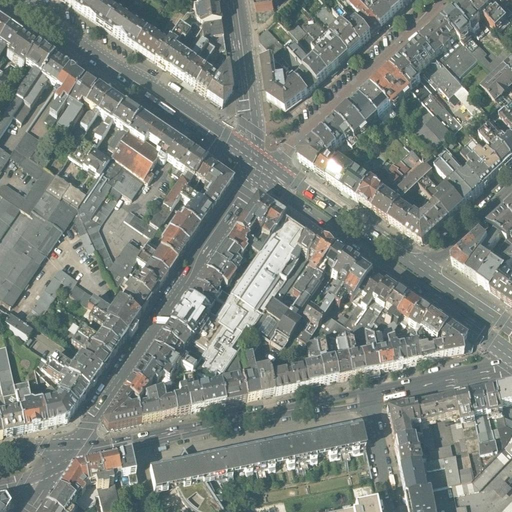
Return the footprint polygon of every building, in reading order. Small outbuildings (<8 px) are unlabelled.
[(60,0),(79,11),(86,0),(60,0)] [(104,30),(116,13),(98,0),(86,0),(79,11),(104,30)] [(218,6),(217,0),(196,0),(198,9),(218,6)] [(254,0),(257,12),(274,9),(273,6),(279,5),(278,0),(254,0)] [(353,0),(347,6),(357,17),(359,17),(360,16),(362,19),(357,24),(371,40),(381,30),(353,0)] [(392,20),(378,4),(373,9),(363,0),(353,0),(381,30),(392,20)] [(404,9),(394,0),(382,0),(378,4),(392,20),(404,9)] [(413,0),(394,0),(404,9),(413,0)] [(485,0),(469,0),(464,5),(478,21),(482,19),(495,32),(506,22),(485,0)] [(511,0),(485,0),(506,22),(511,18),(505,10),(510,6),(511,8),(511,0)] [(464,5),(454,14),(470,32),(478,41),(481,38),(483,36),(475,26),(479,22),(478,21),(464,5)] [(220,23),(218,6),(198,9),(196,10),(198,19),(203,28),(208,26),(220,23)] [(333,19),(323,8),(320,11),(320,12),(312,20),(312,21),(330,40),(342,28),(333,19)] [(134,51),(146,34),(116,13),(104,30),(134,51)] [(339,13),(333,19),(342,28),(362,49),(371,40),(357,24),(351,29),(349,28),(351,26),(339,13)] [(442,25),(457,41),(470,56),(477,48),(468,39),(470,32),(454,14),(442,25)] [(330,40),(312,21),(302,30),(304,33),(308,37),(320,49),(320,50),(330,40)] [(499,45),(479,22),(475,26),(483,36),(481,38),(490,47),(497,46),(499,45)] [(208,26),(203,28),(201,32),(203,40),(194,53),(189,51),(184,58),(171,77),(183,85),(212,40),(222,39),(220,23),(208,26)] [(1,25),(0,24),(0,44),(9,31),(6,28),(1,25)] [(171,31),(176,35),(180,28),(176,25),(171,31)] [(442,25),(421,45),(436,61),(441,57),(444,57),(450,51),(450,48),(457,41),(442,25)] [(308,37),(304,33),(303,34),(297,27),(288,35),(298,46),(308,37)] [(154,65),(171,77),(184,58),(174,51),(181,42),(185,44),(191,36),(180,28),(176,35),(172,40),(154,65)] [(362,49),(342,28),(330,40),(349,60),(362,49)] [(11,32),(9,31),(0,44),(0,60),(5,53),(9,56),(21,39),(17,36),(11,32)] [(154,65),(172,40),(165,33),(159,43),(146,34),(134,51),(154,65)] [(268,34),(259,41),(260,46),(266,52),(270,48),(282,61),(293,74),(296,74),(291,79),(294,83),(308,97),(309,98),(319,89),(284,51),(268,34)] [(308,37),(298,46),(314,64),(318,61),(313,56),(320,49),(308,37)] [(24,41),(21,39),(9,56),(6,60),(9,62),(23,71),(24,69),(37,49),(24,41)] [(224,54),(222,39),(212,40),(183,85),(195,93),(207,73),(210,69),(205,65),(215,49),(218,48),(218,54),(224,54)] [(330,40),(320,50),(339,70),(349,60),(330,40)] [(447,67),(459,79),(461,79),(477,64),(470,56),(457,41),(450,48),(450,51),(444,57),(441,57),(436,61),(444,70),(447,67)] [(421,45),(401,63),(416,80),(421,75),(436,61),(421,45)] [(266,52),(260,46),(263,66),(274,64),(274,65),(278,65),(266,52)] [(319,89),(329,79),(314,64),(308,69),(307,68),(308,67),(308,64),(294,50),(293,51),(289,47),(284,51),(319,89)] [(266,52),(278,65),(282,61),(270,48),(266,52)] [(477,48),(470,56),(477,64),(484,72),(490,66),(483,60),(486,58),(477,48)] [(15,103),(4,120),(10,124),(12,121),(53,60),(45,55),(37,49),(24,69),(32,75),(14,102),(15,103)] [(314,64),(329,79),(339,70),(320,50),(320,49),(313,56),(318,61),(314,64)] [(498,59),(495,60),(503,68),(511,60),(511,59),(511,58),(506,51),(498,59)] [(57,63),(53,60),(12,121),(20,127),(47,87),(44,85),(45,83),(53,89),(56,91),(69,71),(66,69),(57,63)] [(490,66),(484,72),(491,79),(503,68),(495,60),(490,66)] [(511,61),(511,60),(503,68),(511,78),(511,61)] [(436,61),(421,75),(435,92),(437,89),(449,102),(454,97),(474,119),(481,111),(444,70),(436,61)] [(401,63),(391,72),(411,93),(422,106),(432,97),(416,80),(401,63)] [(274,64),(263,66),(263,70),(268,102),(286,114),(308,97),(294,83),(287,90),(286,89),(285,83),(277,84),(274,65),(274,64)] [(226,68),(216,83),(206,101),(222,111),(231,99),(226,68)] [(511,78),(503,68),(491,79),(481,90),(493,103),(510,87),(511,85),(511,78)] [(72,73),(69,71),(56,91),(58,92),(62,95),(59,99),(57,100),(53,104),(56,106),(45,123),(51,128),(66,106),(83,81),(72,73)] [(391,72),(372,90),(391,111),(411,93),(391,72)] [(216,83),(207,73),(195,93),(206,101),(216,83)] [(0,101),(1,103),(12,88),(0,79),(0,101)] [(88,84),(83,81),(66,106),(74,111),(57,136),(64,141),(85,110),(98,91),(88,84)] [(397,117),(391,111),(372,90),(360,101),(379,121),(385,128),(397,117)] [(102,94),(98,91),(85,110),(90,113),(79,130),(86,135),(97,118),(110,99),(102,94)] [(112,101),(110,99),(97,118),(106,124),(104,125),(89,147),(81,142),(75,150),(67,161),(82,171),(82,170),(98,181),(107,167),(92,156),(110,130),(124,109),(119,106),(112,101)] [(349,112),(367,132),(379,121),(360,101),(349,112)] [(127,111),(124,109),(110,130),(116,134),(113,139),(116,141),(106,154),(113,159),(127,138),(140,120),(133,115),(127,111)] [(444,110),(434,120),(452,140),(462,130),(461,129),(444,110)] [(474,119),(461,129),(462,130),(470,138),(489,119),(481,111),(474,119)] [(356,143),(367,132),(349,112),(337,123),(351,138),(356,143)] [(511,123),(505,116),(504,115),(499,120),(511,134),(511,139),(510,142),(511,143),(511,123)] [(0,138),(10,124),(4,120),(0,125),(0,138)] [(153,129),(140,120),(127,138),(160,160),(157,165),(160,167),(164,167),(166,164),(173,169),(185,151),(173,142),(153,129)] [(452,140),(434,120),(425,128),(442,149),(452,140)] [(323,135),(338,151),(351,138),(337,123),(323,135)] [(511,143),(510,142),(509,141),(505,145),(490,129),(485,134),(511,162),(511,143)] [(68,146),(75,150),(81,142),(86,135),(79,130),(68,146)] [(511,164),(511,162),(485,134),(479,139),(493,155),(490,159),(502,173),(511,164)] [(323,135),(314,144),(327,158),(326,158),(330,160),(332,158),(333,158),(333,155),(338,151),(323,135)] [(25,136),(14,153),(28,162),(32,156),(39,145),(25,136)] [(95,256),(105,279),(113,267),(98,233),(100,229),(116,205),(115,204),(120,197),(131,204),(131,203),(142,186),(147,189),(153,181),(149,178),(157,165),(160,160),(127,138),(113,159),(107,167),(98,181),(87,197),(76,213),(95,256)] [(327,158),(314,144),(299,158),(299,161),(299,164),(315,175),(326,158),(327,158)] [(475,164),(492,182),(502,173),(490,159),(488,157),(483,160),(472,149),(466,154),(475,164)] [(188,153),(185,151),(173,169),(183,176),(195,158),(192,155),(188,153)] [(0,173),(8,161),(10,159),(0,152),(0,173)] [(10,159),(8,161),(38,180),(25,201),(3,186),(0,190),(0,199),(2,201),(0,203),(0,240),(20,212),(32,221),(0,268),(0,302),(11,310),(13,306),(72,222),(76,213),(61,202),(59,205),(44,196),(54,181),(42,172),(28,162),(14,153),(10,159)] [(332,158),(330,160),(326,158),(315,175),(327,182),(339,164),(345,159),(340,153),(337,157),(333,158),(332,158)] [(28,162),(42,172),(47,166),(32,156),(28,162)] [(197,159),(195,158),(183,176),(179,182),(181,183),(189,188),(193,182),(205,164),(201,162),(197,159)] [(439,170),(429,160),(397,194),(403,205),(419,190),(429,180),(439,170)] [(473,202),(483,191),(466,176),(448,161),(439,170),(473,202)] [(358,204),(373,214),(386,197),(385,196),(392,190),(409,174),(400,163),(394,170),(393,169),(388,177),(380,172),(371,185),(358,204)] [(211,168),(205,164),(193,182),(189,188),(183,196),(189,200),(196,190),(198,187),(197,186),(199,185),(204,188),(215,171),(211,168)] [(339,164),(327,182),(342,193),(355,175),(350,171),(352,168),(347,165),(346,168),(339,164)] [(471,173),(466,176),(483,191),(492,182),(475,164),(467,170),(471,173)] [(342,193),(358,204),(371,185),(367,182),(368,179),(365,177),(366,175),(368,174),(370,171),(365,166),(355,175),(342,193)] [(463,211),(473,202),(439,170),(429,180),(463,211)] [(218,173),(215,171),(204,188),(200,193),(194,203),(211,215),(218,204),(232,183),(228,180),(218,173)] [(61,202),(76,213),(87,197),(86,196),(85,197),(81,194),(81,191),(79,189),(76,191),(72,188),(72,187),(70,186),(66,184),(66,180),(64,179),(61,180),(58,178),(57,177),(54,181),(44,196),(59,205),(61,202)] [(419,190),(436,209),(450,223),(463,211),(429,180),(419,190)] [(156,218),(165,224),(179,203),(183,196),(189,188),(181,183),(156,218)] [(194,203),(200,193),(196,190),(189,200),(194,203)] [(373,214),(389,225),(403,205),(397,194),(392,190),(385,196),(386,197),(373,214)] [(206,221),(211,215),(194,203),(189,200),(183,196),(179,203),(189,210),(182,220),(199,232),(206,221)] [(260,231),(262,227),(273,211),(268,207),(257,200),(235,232),(244,238),(252,226),(260,231)] [(404,235),(417,215),(403,205),(389,225),(404,235)] [(425,246),(450,223),(436,209),(423,219),(417,215),(404,235),(421,247),(425,246)] [(273,211),(262,227),(267,229),(261,237),(263,238),(257,246),(263,250),(284,218),(273,211)] [(76,213),(72,222),(87,257),(95,256),(76,213)] [(511,237),(511,221),(505,213),(502,215),(497,220),(488,229),(495,234),(502,238),(507,242),(511,237)] [(148,227),(129,214),(123,223),(142,236),(148,227)] [(221,376),(234,357),(231,355),(248,330),(251,333),(262,318),(258,315),(268,301),(271,303),(278,295),(285,284),(279,279),(309,235),(299,228),(284,218),(263,250),(258,257),(229,299),(224,307),(215,320),(208,315),(204,321),(209,325),(199,340),(194,337),(189,343),(205,354),(201,360),(206,364),(202,370),(218,381),(221,376)] [(195,238),(199,232),(182,220),(179,225),(176,223),(168,235),(188,248),(195,238)] [(231,238),(225,247),(242,259),(246,253),(245,252),(246,250),(258,257),(263,250),(257,246),(244,238),(235,232),(231,238)] [(468,279),(477,284),(492,263),(494,260),(487,255),(489,253),(493,249),(502,238),(495,234),(488,245),(465,277),(468,279)] [(182,257),(188,248),(168,235),(160,247),(162,249),(160,253),(176,265),(182,257)] [(311,237),(309,235),(279,279),(285,284),(278,295),(282,299),(308,261),(320,243),(311,237)] [(461,274),(465,277),(488,245),(480,236),(451,262),(452,268),(461,274)] [(494,260),(492,263),(477,284),(480,287),(488,292),(490,293),(505,273),(511,266),(511,247),(507,242),(494,260)] [(323,245),(320,243),(308,261),(315,266),(311,268),(292,297),(299,302),(333,252),(328,248),(323,245)] [(136,266),(140,259),(142,257),(127,246),(113,267),(105,279),(115,296),(119,291),(123,284),(128,278),(136,266)] [(220,254),(214,263),(235,278),(237,279),(242,271),(240,269),(241,267),(239,266),(243,260),(242,259),(225,247),(220,254)] [(336,254),(333,252),(299,302),(290,315),(270,345),(281,354),(302,323),(303,322),(298,318),(323,281),(322,277),(324,275),(331,280),(332,278),(345,260),(339,256),(336,254)] [(170,274),(176,265),(160,253),(155,260),(145,253),(142,257),(140,259),(167,278),(170,274)] [(164,283),(167,278),(140,259),(136,266),(146,273),(142,280),(158,291),(164,283)] [(348,262),(345,260),(332,278),(342,285),(336,287),(321,311),(322,312),(318,318),(309,313),(303,322),(302,323),(310,327),(298,345),(306,350),(318,331),(326,319),(332,308),(358,270),(354,266),(348,262)] [(210,268),(206,275),(218,284),(227,290),(235,278),(214,263),(210,268)] [(370,278),(358,270),(332,308),(338,312),(342,306),(348,310),(351,305),(370,278)] [(87,311),(93,302),(74,288),(76,284),(59,272),(25,321),(35,329),(44,317),(52,305),(61,293),(87,311)] [(503,302),(511,308),(511,278),(505,273),(490,293),(503,302)] [(201,282),(196,288),(215,301),(224,307),(229,299),(219,293),(218,292),(215,291),(217,289),(215,287),(218,284),(206,275),(201,282)] [(153,299),(158,291),(142,280),(138,285),(128,278),(123,284),(151,302),(153,299)] [(375,281),(370,278),(351,305),(357,309),(348,322),(342,330),(349,335),(383,287),(375,281)] [(147,309),(151,302),(123,284),(119,291),(129,298),(126,302),(125,301),(121,307),(130,314),(139,320),(147,309)] [(389,290),(383,287),(349,335),(361,343),(363,339),(376,320),(395,295),(389,290)] [(192,295),(188,301),(208,315),(213,306),(212,305),(215,301),(196,288),(192,295)] [(401,299),(395,295),(376,320),(389,329),(406,302),(401,299)] [(208,315),(188,301),(169,329),(189,343),(194,337),(199,340),(209,325),(204,321),(208,315)] [(137,323),(139,320),(130,314),(121,307),(118,305),(116,308),(111,315),(93,302),(87,311),(88,312),(128,338),(130,334),(137,323)] [(412,306),(406,302),(389,329),(379,341),(379,342),(386,343),(397,327),(404,331),(418,310),(412,306)] [(270,345),(290,315),(271,303),(262,318),(251,333),(270,345)] [(424,314),(418,310),(404,331),(403,332),(407,335),(404,339),(412,344),(414,341),(429,318),(424,314)] [(0,324),(5,328),(11,319),(0,312),(0,324)] [(123,344),(128,338),(88,312),(83,319),(104,333),(101,338),(118,351),(123,344)] [(326,319),(318,331),(325,338),(344,343),(349,335),(342,330),(348,322),(341,318),(336,325),(326,319)] [(435,322),(429,318),(414,341),(415,348),(416,353),(425,350),(423,341),(425,338),(436,345),(446,330),(442,327),(435,322)] [(27,342),(31,334),(12,322),(11,319),(5,328),(27,342)] [(112,360),(118,351),(101,338),(98,343),(73,326),(67,334),(70,336),(110,363),(112,360)] [(163,337),(161,340),(178,351),(182,354),(185,350),(201,360),(205,354),(189,343),(169,329),(163,337)] [(451,333),(446,330),(436,345),(441,349),(441,351),(431,353),(433,363),(471,356),(472,348),(465,343),(460,339),(456,336),(451,333)] [(107,368),(110,363),(70,336),(65,343),(83,356),(80,360),(102,375),(107,368)] [(404,339),(400,337),(402,351),(415,348),(414,341),(412,344),(404,339)] [(366,357),(360,358),(364,378),(370,377),(379,375),(371,343),(363,339),(366,357)] [(157,346),(154,351),(178,366),(192,374),(196,368),(179,358),(176,359),(174,357),(178,351),(161,340),(157,346)] [(387,373),(392,372),(388,352),(380,354),(379,352),(381,351),(379,345),(379,342),(379,341),(371,343),(379,375),(381,374),(387,373)] [(399,371),(405,369),(402,351),(399,352),(394,350),(392,341),(386,343),(388,352),(392,372),(399,371)] [(358,380),(364,378),(360,358),(352,360),(351,357),(353,356),(351,345),(343,344),(343,345),(351,381),(358,380)] [(344,383),(351,381),(343,345),(335,346),(338,362),(333,364),(337,384),(344,383)] [(330,386),(337,384),(333,364),(325,365),(324,363),(327,362),(323,346),(315,347),(323,387),(330,386)] [(316,389),(323,387),(315,347),(308,349),(306,351),(308,365),(313,366),(313,368),(303,371),(303,372),(308,390),(316,389)] [(414,367),(419,366),(416,353),(415,348),(402,351),(405,369),(414,367)] [(16,397),(14,387),(6,349),(0,350),(0,386),(3,400),(16,397)] [(425,365),(433,363),(431,353),(426,354),(425,350),(416,353),(419,366),(425,365)] [(149,359),(143,367),(166,383),(178,366),(154,351),(149,359)] [(98,380),(102,375),(80,360),(77,364),(73,369),(55,357),(49,366),(50,367),(88,394),(91,390),(98,380)] [(257,401),(260,401),(255,374),(251,358),(243,360),(247,381),(242,383),(246,403),(257,401)] [(83,401),(88,394),(50,367),(46,373),(63,386),(56,394),(78,409),(83,401)] [(133,381),(132,383),(147,394),(153,385),(164,393),(173,388),(166,383),(143,367),(133,381)] [(268,399),(274,398),(270,380),(269,375),(267,375),(270,371),(255,374),(260,401),(262,400),(268,399)] [(290,394),(308,390),(303,372),(270,380),(274,398),(290,394)] [(192,416),(203,413),(198,392),(192,393),(190,382),(183,383),(184,391),(190,416),(192,416)] [(227,408),(246,403),(242,383),(242,382),(228,384),(228,387),(221,389),(225,408),(227,408)] [(124,394),(123,396),(137,406),(142,399),(144,400),(145,400),(153,399),(153,398),(147,394),(132,383),(127,389),(124,394)] [(30,434),(48,431),(42,403),(33,405),(28,384),(14,387),(16,397),(24,436),(30,434)] [(511,386),(507,388),(498,389),(503,412),(511,409),(511,386)] [(214,411),(225,408),(221,389),(220,387),(198,392),(203,413),(214,411)] [(503,412),(498,389),(495,390),(490,391),(484,392),(490,419),(504,416),(503,412)] [(179,418),(190,416),(184,391),(178,393),(179,399),(178,401),(172,402),(173,404),(176,419),(179,418)] [(490,419),(484,392),(477,393),(470,395),(476,422),(490,419)] [(66,426),(78,409),(56,394),(52,400),(42,403),(48,431),(52,429),(62,427),(66,426)] [(171,420),(176,419),(173,404),(165,406),(162,394),(154,398),(153,398),(153,399),(158,422),(171,420)] [(476,422),(470,395),(465,396),(460,397),(455,398),(460,421),(463,434),(478,431),(476,422)] [(137,406),(123,396),(121,399),(102,426),(105,430),(107,433),(141,426),(138,410),(137,406)] [(7,440),(24,436),(16,397),(3,400),(5,408),(6,415),(1,416),(0,416),(0,430),(2,441),(7,440)] [(460,421),(455,398),(438,402),(426,405),(414,407),(419,429),(460,421)] [(144,425),(158,422),(153,399),(145,400),(144,400),(146,410),(139,411),(139,410),(138,410),(141,426),(144,425)] [(414,407),(387,413),(390,427),(393,445),(411,441),(408,431),(419,429),(414,407)] [(365,455),(360,430),(346,433),(337,435),(327,437),(300,443),(291,445),(281,447),(255,453),(245,455),(236,457),(211,462),(202,464),(194,466),(192,466),(183,452),(182,453),(183,454),(180,458),(178,462),(175,470),(148,475),(153,496),(176,491),(178,498),(182,504),(186,509),(189,511),(221,511),(217,506),(221,505),(220,499),(213,499),(213,498),(214,498),(209,486),(218,484),(219,487),(232,484),(231,479),(244,476),(245,481),(255,479),(256,483),(265,481),(264,477),(274,475),(273,470),(286,467),(287,472),(297,470),(298,474),(307,472),(306,468),(316,466),(316,461),(328,458),(330,463),(340,461),(341,465),(349,464),(348,459),(365,455)] [(411,441),(393,445),(395,451),(397,458),(418,453),(415,440),(411,441)] [(418,453),(397,458),(399,465),(400,471),(420,467),(418,453)] [(133,467),(130,457),(123,458),(115,460),(119,479),(121,490),(137,487),(133,467)] [(119,479),(115,460),(107,461),(90,465),(73,469),(66,478),(57,492),(75,504),(84,511),(92,509),(95,503),(94,500),(98,498),(101,511),(118,511),(111,481),(119,479)] [(420,467),(400,471),(403,483),(406,498),(426,494),(420,467)] [(70,511),(75,504),(57,492),(54,495),(50,502),(46,508),(50,511),(70,511)] [(426,494),(406,498),(408,510),(408,511),(433,511),(430,494),(426,494)] [(0,503),(0,511),(8,511),(10,510),(8,506),(6,503),(0,503)]
